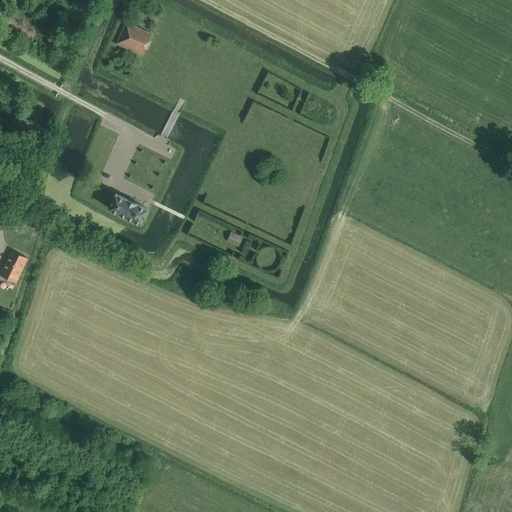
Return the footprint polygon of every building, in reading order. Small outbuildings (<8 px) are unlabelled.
[(152,34),(126,22),(117,44),(142,55),(152,34)] [(148,209),(116,194),(109,209),(141,224),(148,209)] [(243,237),(231,232),(227,241),(238,246),(243,237)] [(251,265),(262,238),(249,233),(238,260),(251,265)] [(28,258),(12,251),(0,274),(16,282),(28,258)]
